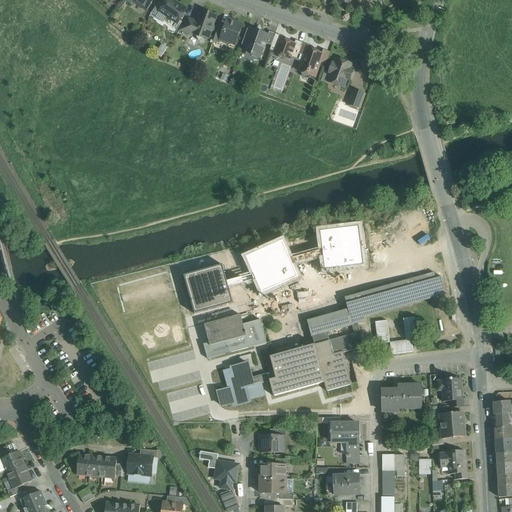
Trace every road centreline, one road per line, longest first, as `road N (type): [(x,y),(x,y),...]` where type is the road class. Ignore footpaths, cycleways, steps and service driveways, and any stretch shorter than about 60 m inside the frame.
road 1 (unclassified): [(424,64),(424,109),(482,357)]
road 2 (residential): [(482,357),(383,373),(377,507)]
road 3 (residential): [(238,0),(424,64)]
road 4 (unclassified): [(484,384),(490,511)]
